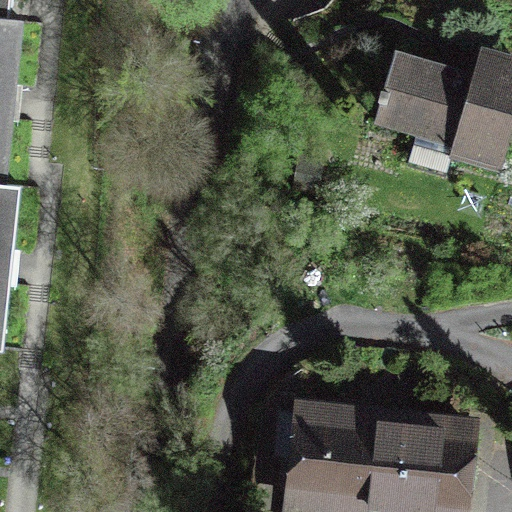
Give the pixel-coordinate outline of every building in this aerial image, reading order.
[(9,0),(0,0),(0,17),(7,18),(9,0)] [(324,9),(289,21),(307,79),(343,68),(324,9)] [(13,105),(22,20),(7,18),(0,17),(0,182),(5,183),(13,105)] [(377,121),(455,144),(452,153),(499,167),(511,123),(511,77),(478,68),(476,76),(397,53),(377,121)] [(0,348),(2,349),(9,276),(19,185),(5,183),(0,182),(0,348)] [(292,457),(288,497),(431,511),(465,511),(474,431),(280,410),(275,455),(292,457)]
